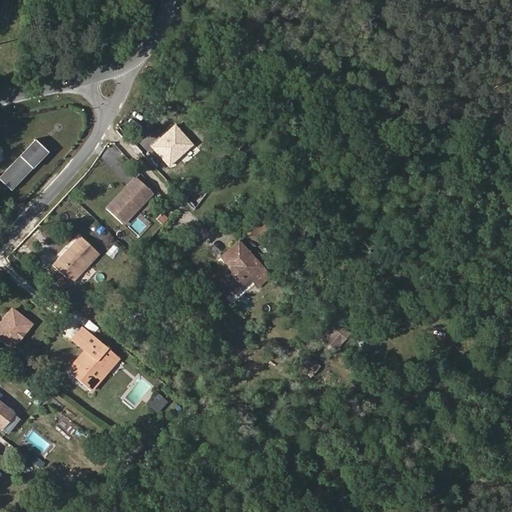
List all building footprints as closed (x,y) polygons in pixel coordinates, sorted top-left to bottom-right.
[(0,180),(10,190),(47,152),(34,139),(0,175),(0,180)] [(111,158),(108,162),(121,170),(129,156),(109,144),(103,154),(111,158)] [(136,174),(103,206),(122,225),(154,193),(136,174)] [(161,211),(156,218),(162,224),(168,217),(161,211)] [(137,215),(126,228),(137,238),(148,225),(137,215)] [(255,235),(258,223),(245,221),(243,232),(255,235)] [(268,238),(271,226),(258,223),(255,235),(268,238)] [(71,282),(98,253),(79,236),(52,265),(71,282)] [(266,272),(238,241),(221,257),(228,265),(213,279),(228,296),(249,277),(254,283),(266,272)] [(257,286),(269,276),(266,272),(254,283),(257,286)] [(68,284),(58,274),(50,283),(60,292),(68,284)] [(86,314),(93,307),(87,302),(81,310),(86,314)] [(0,341),(11,350),(33,323),(12,306),(0,319),(0,341)] [(335,349),(349,333),(334,320),(325,330),(329,333),(324,340),(335,349)] [(112,352),(82,327),(75,334),(88,345),(83,351),(73,362),(79,366),(71,375),(90,391),(109,369),(102,364),(112,352)] [(88,345),(75,334),(70,340),(83,351),(88,345)] [(109,369),(118,358),(112,352),(102,364),(109,369)] [(300,368),(309,358),(307,356),(298,366),(300,368)] [(310,376),(318,366),(309,358),(300,368),(310,376)] [(71,375),(79,366),(73,362),(66,370),(71,375)] [(156,412),(166,401),(161,397),(151,408),(156,412)] [(0,428),(13,413),(0,402),(0,428)] [(39,467),(43,462),(36,456),(32,461),(39,467)]
